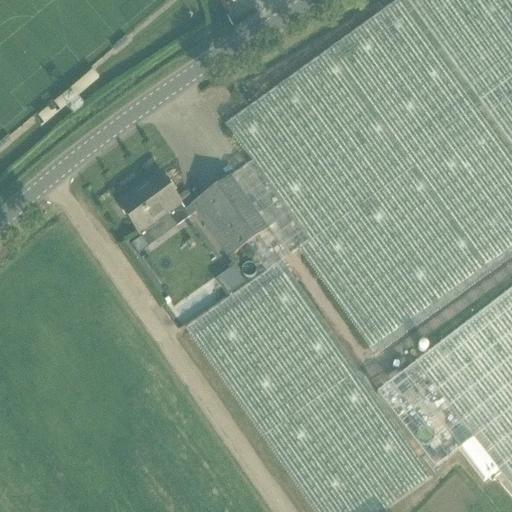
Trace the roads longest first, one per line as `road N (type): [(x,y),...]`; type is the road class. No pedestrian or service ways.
road 1 (unclassified): [(0,241),(92,156),(321,0)]
road 2 (unknown): [(60,185),(287,511)]
